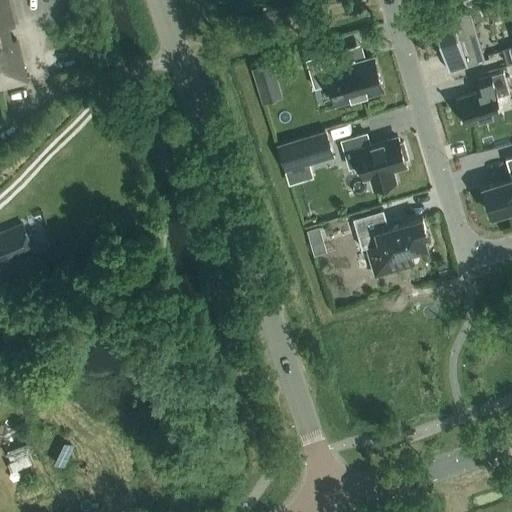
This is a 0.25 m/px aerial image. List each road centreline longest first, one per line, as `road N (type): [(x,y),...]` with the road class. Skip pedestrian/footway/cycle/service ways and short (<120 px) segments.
road 1 (secondary): [(337,504),(160,0)]
road 2 (residential): [(511,248),(481,250),(454,224),(385,0)]
road 3 (secondary): [(337,504),(511,447)]
